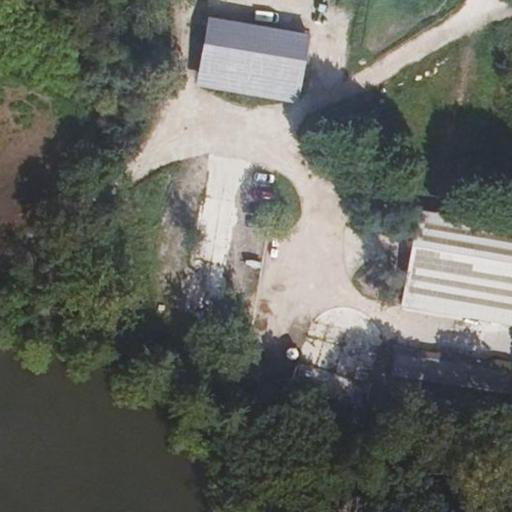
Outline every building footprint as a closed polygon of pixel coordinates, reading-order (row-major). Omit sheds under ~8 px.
[(297,105),(310,35),(209,17),(197,86),(297,105)] [(183,312),(188,200),(154,198),(149,310),(183,312)] [(511,235),(421,218),(404,306),(511,327),(511,235)] [(214,233),(211,299),(242,300),(244,234),(214,233)] [(390,377),(422,383),(425,360),(394,353),(389,377),(390,377)] [(511,399),(511,375),(433,361),(429,384),(511,399)]
